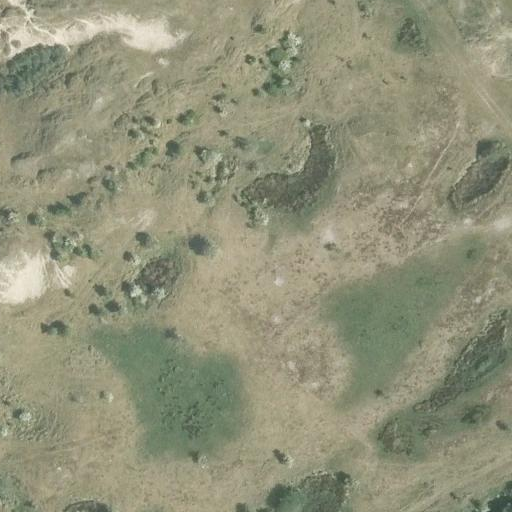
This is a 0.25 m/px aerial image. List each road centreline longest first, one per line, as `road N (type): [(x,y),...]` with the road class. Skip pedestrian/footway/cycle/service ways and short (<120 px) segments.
road 1 (track): [(383,511),(511,439)]
road 2 (track): [(511,127),(438,0)]
